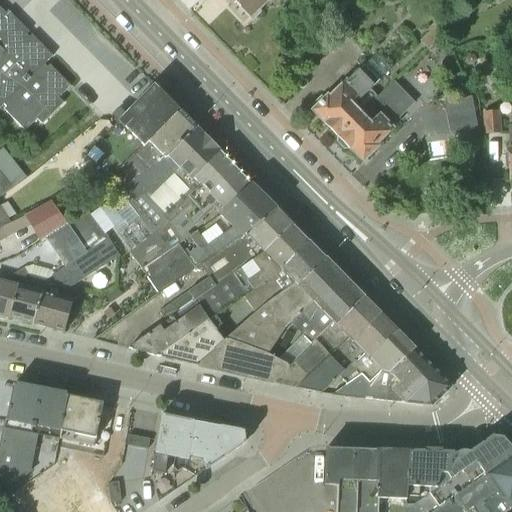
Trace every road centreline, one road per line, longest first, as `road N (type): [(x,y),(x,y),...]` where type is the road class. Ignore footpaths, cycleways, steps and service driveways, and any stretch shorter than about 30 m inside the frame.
road 1 (secondary): [(363,239),(127,0)]
road 2 (unclassified): [(286,415),(0,353)]
road 3 (unclassified): [(489,388),(435,427),(286,415)]
road 4 (residential): [(286,415),(257,464),(185,511)]
